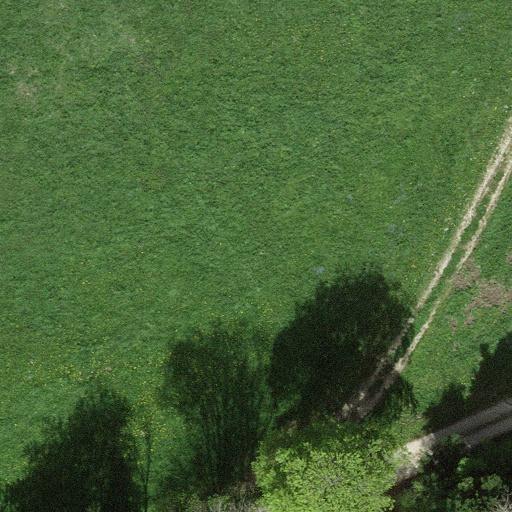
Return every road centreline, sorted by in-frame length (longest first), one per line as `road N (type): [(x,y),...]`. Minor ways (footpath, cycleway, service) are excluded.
road 1 (track): [(511,121),(420,307),(267,511)]
road 2 (track): [(511,410),(276,511)]
